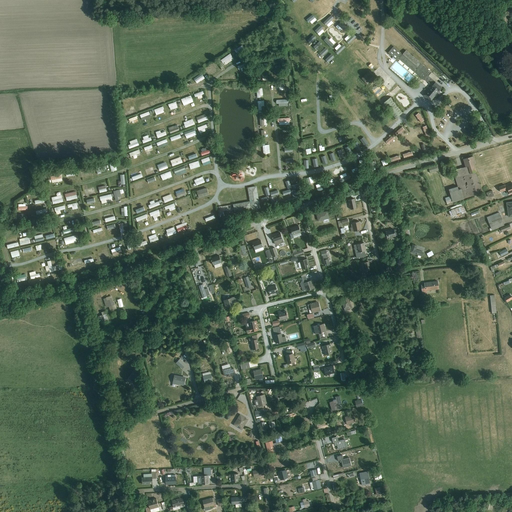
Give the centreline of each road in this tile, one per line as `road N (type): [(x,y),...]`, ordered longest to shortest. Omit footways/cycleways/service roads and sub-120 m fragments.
road 1 (residential): [(75,283),(304,206)]
road 2 (residential): [(360,184),(511,135)]
road 3 (residential): [(75,283),(115,425)]
road 4 (residential): [(236,391),(115,425)]
